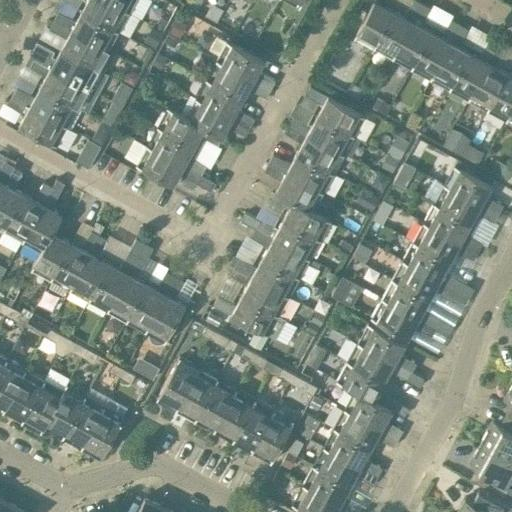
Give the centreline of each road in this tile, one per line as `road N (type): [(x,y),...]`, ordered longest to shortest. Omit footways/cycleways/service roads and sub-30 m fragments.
road 1 (residential): [(0,132),(176,228),(208,227),(220,218),(336,0)]
road 2 (residential): [(511,255),(487,300),(456,394),(392,511)]
road 3 (residential): [(238,511),(161,468),(63,490)]
